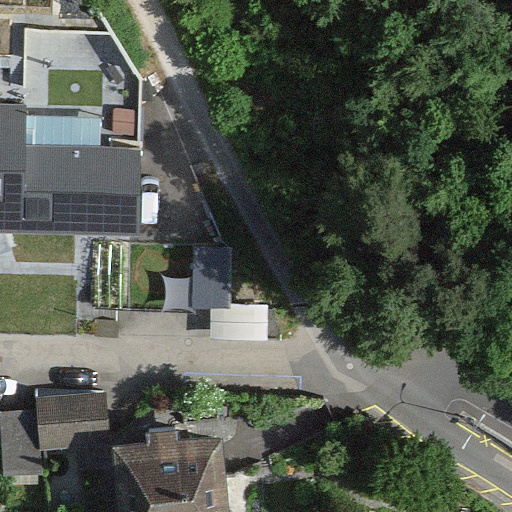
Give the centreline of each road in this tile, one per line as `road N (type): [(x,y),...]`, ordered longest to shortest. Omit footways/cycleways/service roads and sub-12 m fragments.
road 1 (residential): [(407,407),(319,351),(0,347)]
road 2 (residential): [(511,482),(407,407)]
